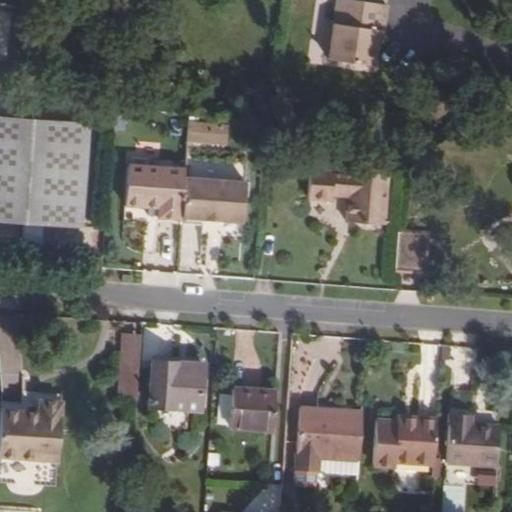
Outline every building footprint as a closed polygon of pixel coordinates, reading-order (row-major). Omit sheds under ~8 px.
[(378,32),(383,33),(386,7),(336,0),(330,50),(375,56),(377,41),(378,32)] [(0,53),(8,54),(10,6),(0,5),(0,53)] [(375,56),(330,50),(329,57),(374,62),(375,56)] [(291,117),(292,107),(273,105),(272,115),(291,117)] [(92,123),(0,115),(0,218),(81,226),(92,123)] [(190,117),(188,143),(201,144),(203,119),(190,117)] [(158,217),(180,219),(180,217),(184,177),(185,168),(128,162),(125,203),(149,205),(149,202),(159,203),(159,206),(158,217)] [(352,165),(351,173),(351,179),(344,179),(345,172),(311,170),(309,199),(332,200),(333,195),(348,196),(346,221),(384,224),(387,168),(352,165)] [(180,217),(203,219),(203,217),(218,218),(218,221),(241,223),(245,183),(184,177),(180,217)] [(124,220),(155,221),(155,210),(124,210),(124,220)] [(396,269),(406,270),(409,230),(398,230),(396,269)] [(427,232),(409,230),(406,270),(425,270),(427,232)] [(122,385),(137,385),(140,346),(124,345),(122,385)] [(202,366),(151,362),(148,408),(199,412),(202,366)] [(228,425),(272,428),(275,390),(230,387),(228,425)] [(0,457),(56,461),(60,401),(38,400),(37,412),(0,410),(0,457)] [(295,468),(317,469),(319,454),(359,456),(362,409),(300,405),(295,468)] [(448,459),(497,463),(500,423),(497,423),(470,421),(470,412),(450,411),(448,459)] [(397,460),(434,462),(437,417),(398,415),(397,419),(376,418),(374,464),(397,465),(397,460)] [(319,454),(317,469),(358,472),(359,456),(319,454)] [(465,511),(466,484),(444,483),(442,511),(465,511)] [(74,511),(119,511),(119,493),(74,493),(74,511)]
